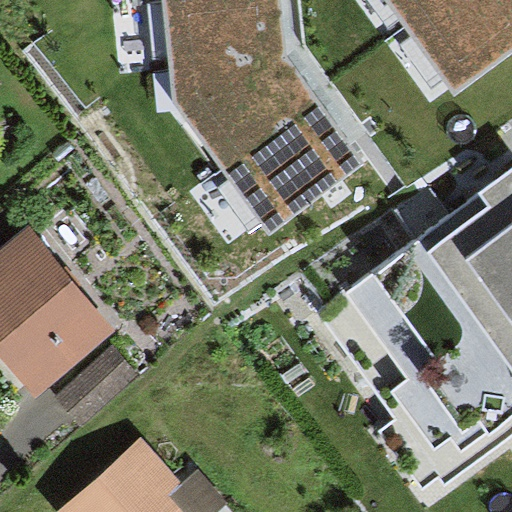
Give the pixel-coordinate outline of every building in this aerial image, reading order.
[(277,0),(162,0),(175,100),(270,226),(362,157),(286,55),(277,0)] [(511,0),(389,0),(455,88),(511,46),(511,0)] [(511,172),(316,315),(442,482),(511,427),(511,172)] [(0,258),(0,354),(37,397),(110,333),(65,282),(26,236),(0,258)] [(56,397),(81,425),(136,376),(111,348),(56,397)] [(61,511),(229,511),(198,476),(181,490),(141,443),(61,511)]
